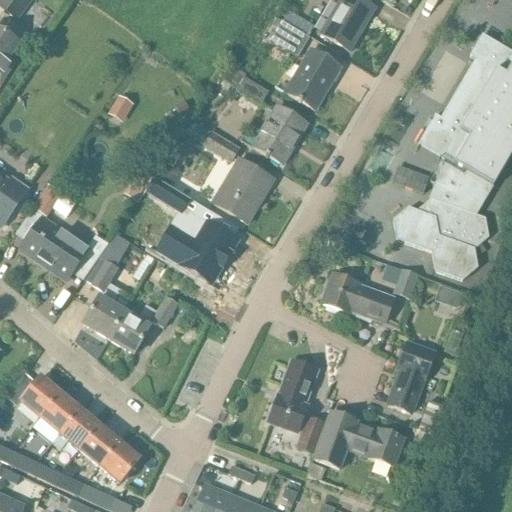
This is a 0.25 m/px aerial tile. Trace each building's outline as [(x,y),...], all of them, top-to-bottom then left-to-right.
[(32,2),(28,0),(0,0),(0,11),(5,16),(16,24),(32,2)] [(349,55),(374,13),(352,0),(340,0),(318,37),(349,55)] [(308,40),(281,24),(269,42),(297,59),(308,40)] [(0,34),(0,86),(14,65),(7,60),(19,42),(7,35),(5,38),(0,34)] [(435,274),(462,284),(477,271),(473,253),(487,241),(484,222),(476,219),(493,189),(491,188),(511,151),(511,56),(480,38),(469,58),(476,62),(441,123),(434,119),(418,147),(444,162),(428,202),(430,203),(416,215),(407,211),(393,224),(396,243),(432,256),(435,274)] [(314,114),(339,71),(309,54),(284,96),(314,114)] [(235,94),(260,108),(268,95),(244,80),(243,81),(236,77),(237,74),(227,68),(220,79),(231,85),(230,88),(237,92),(235,94)] [(119,96),(110,116),(125,123),(134,104),(119,96)] [(282,170),(306,127),(276,110),(252,152),(282,170)] [(184,136),(202,148),(202,149),(230,166),(238,152),(193,124),(184,136)] [(247,228),(273,184),(240,165),(214,209),(247,228)] [(397,168),(391,184),(422,195),(428,178),(397,168)] [(0,229),(25,192),(10,181),(8,185),(0,179),(0,229)] [(154,182),(147,192),(168,205),(175,195),(154,182)] [(164,259),(207,285),(217,269),(221,271),(237,245),(215,233),(222,221),(197,205),(190,217),(189,216),(177,235),(178,235),(164,259)] [(87,253),(41,222),(45,218),(33,209),(15,235),(26,244),(20,253),(65,285),(69,279),(81,286),(82,284),(98,261),(105,251),(94,243),(87,253)] [(82,327),(107,342),(123,317),(110,309),(119,293),(109,287),(118,272),(105,265),(104,265),(98,261),(82,284),(90,289),(100,296),(82,327)] [(348,314),(383,326),(391,304),(356,291),(357,289),(332,280),(322,308),(347,317),(348,314)] [(451,310),(457,312),(462,297),(451,293),(447,302),(451,310)] [(107,342),(132,357),(151,326),(162,332),(177,308),(165,301),(156,316),(145,309),(135,325),(123,317),(107,342)] [(388,411),(410,419),(423,383),(425,383),(434,359),(406,349),(397,373),(401,375),(388,411)] [(268,426),(297,436),(305,413),(301,411),(314,375),(293,367),(280,403),(277,402),(268,426)] [(20,405),(40,421),(60,398),(40,381),(20,405)] [(40,421),(60,438),(79,414),(60,398),(40,421)] [(417,433),(434,440),(444,410),(427,404),(417,433)] [(79,454),(99,431),(79,414),(60,438),(54,445),(62,452),(68,445),(79,454)] [(356,431),(358,425),(329,414),(325,426),(313,458),(314,458),(312,464),(340,474),(348,453),(368,461),(367,463),(392,472),(403,443),(378,434),(377,438),(356,431)] [(313,458),(325,426),(307,419),(295,451),(302,454),(313,458)] [(99,470),(118,447),(99,431),(79,454),(99,470)] [(118,447),(99,470),(119,487),(138,464),(118,447)] [(0,462),(13,468),(18,457),(0,448),(0,462)] [(18,457),(13,468),(36,479),(41,468),(18,457)] [(41,468),(36,479),(60,490),(65,479),(41,468)] [(0,479),(5,482),(10,474),(0,469),(0,479)] [(227,478),(240,483),(243,474),(231,469),(227,478)] [(20,479),(10,474),(5,482),(16,487),(20,479)] [(251,488),(254,479),(243,474),(240,483),(251,488)] [(65,479),(60,490),(83,501),(89,490),(65,479)] [(89,490),(83,501),(105,511),(107,511),(113,501),(89,490)] [(227,511),(232,502),(204,490),(195,511),(227,511)] [(285,491),(281,500),(293,505),(297,496),(285,491)] [(0,511),(23,511),(24,510),(0,498),(0,511)] [(256,511),(232,502),(227,511),(256,511)] [(68,511),(81,511),(83,509),(70,503),(66,511),(68,511)]
